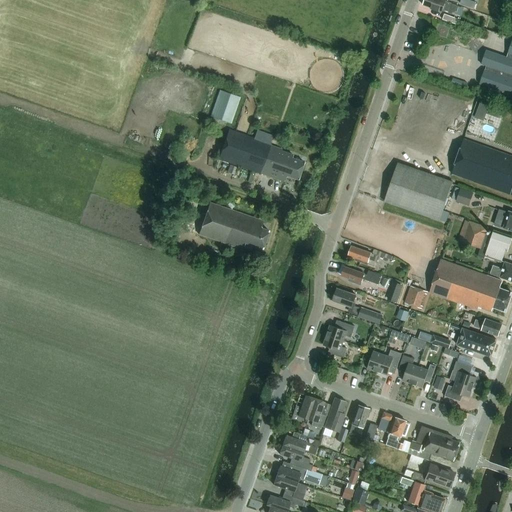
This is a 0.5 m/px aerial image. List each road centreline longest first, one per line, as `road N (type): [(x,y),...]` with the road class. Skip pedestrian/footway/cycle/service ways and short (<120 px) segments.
road 1 (residential): [(280,371),(307,324),(320,253),(409,0)]
road 2 (residential): [(478,438),(280,371)]
road 3 (residential): [(232,511),(280,371)]
road 4 (track): [(137,511),(0,463)]
